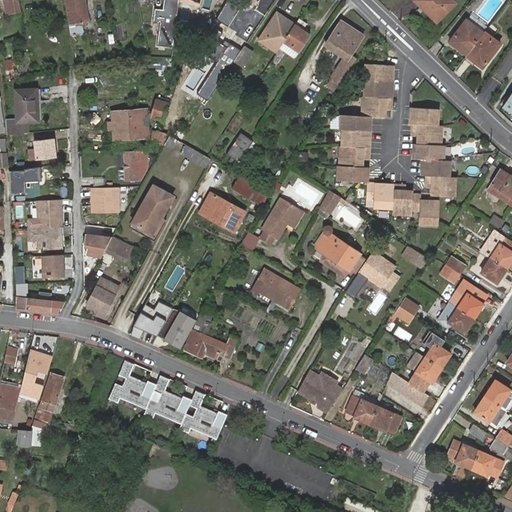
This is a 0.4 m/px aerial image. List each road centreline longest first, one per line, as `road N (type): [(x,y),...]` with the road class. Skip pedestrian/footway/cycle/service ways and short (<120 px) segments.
road 1 (residential): [(59,326),(109,335),(406,468)]
road 2 (residential): [(59,326),(79,288),(73,71)]
road 3 (residential): [(406,468),(511,307)]
road 4 (tertiary): [(511,141),(419,57)]
